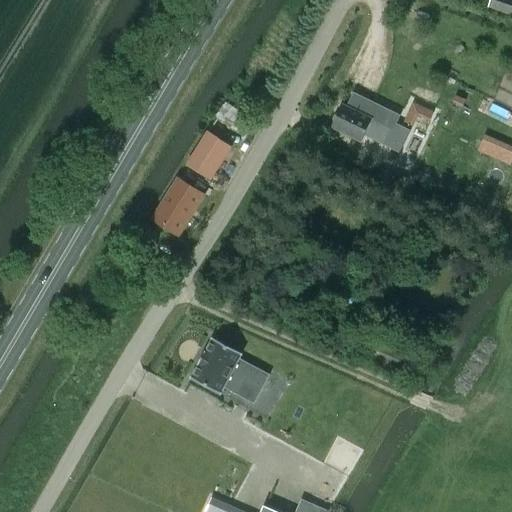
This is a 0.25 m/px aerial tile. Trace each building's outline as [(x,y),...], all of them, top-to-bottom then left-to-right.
[(511,0),(491,0),(489,6),(511,15),(511,0)] [(354,92),(347,107),(343,105),(339,114),(335,115),(332,121),(334,124),(332,127),(361,141),(366,133),(387,143),(389,139),(398,144),(403,134),(393,130),(401,115),(354,92)] [(466,99),(456,95),(453,103),(463,107),(466,99)] [(405,124),(428,131),(435,109),(412,102),(405,124)] [(211,180),(230,150),(232,146),(228,144),(208,132),(187,165),(211,180)] [(510,165),(511,161),(511,151),(483,139),(478,151),(510,165)] [(178,179),(153,219),(179,236),(190,218),(191,217),(191,216),(204,195),(178,179)] [(511,313),(501,310),(498,320),(511,323),(511,313)] [(190,380),(218,395),(221,388),(235,396),(243,381),(261,390),(268,377),(237,360),(240,355),(212,339),(190,380)] [(380,339),(371,358),(397,369),(405,350),(380,339)] [(213,498),(206,511),(226,511),(229,505),(213,498)]
